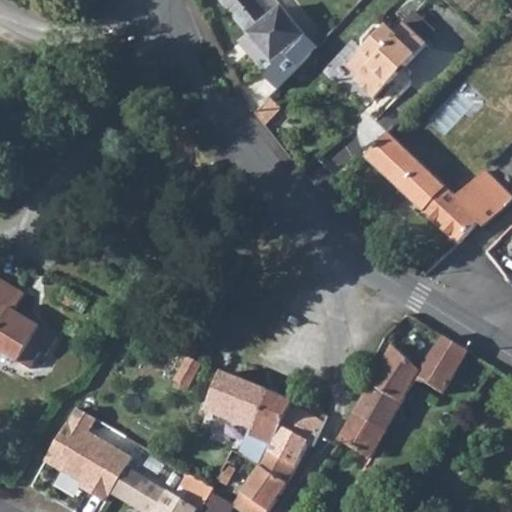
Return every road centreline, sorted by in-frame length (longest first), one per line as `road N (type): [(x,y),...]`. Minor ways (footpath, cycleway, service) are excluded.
road 1 (residential): [(158,0),(236,146),(302,220),(343,250)]
road 2 (residential): [(289,511),(343,410),(333,273),(343,250)]
road 3 (unknown): [(177,41),(117,98),(50,222)]
road 4 (residential): [(343,250),(511,350)]
